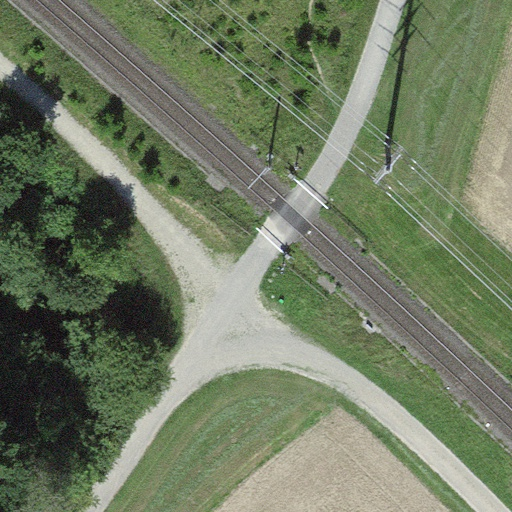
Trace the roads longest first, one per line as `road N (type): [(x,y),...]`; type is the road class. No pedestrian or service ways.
road 1 (track): [(228,313),(339,150),(394,0)]
road 2 (track): [(0,67),(197,263),(228,313)]
road 3 (track): [(228,313),(342,379),(495,511)]
road 4 (track): [(85,511),(228,313)]
